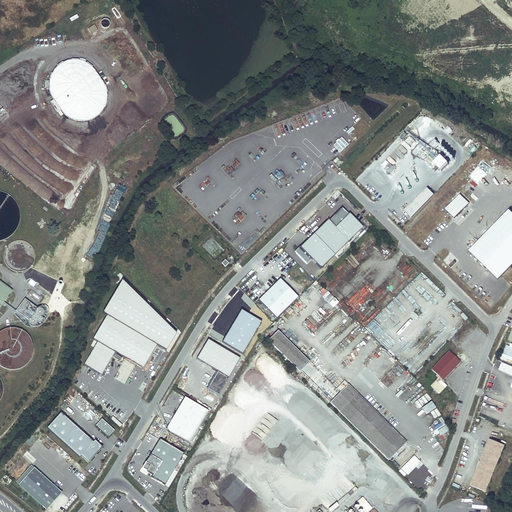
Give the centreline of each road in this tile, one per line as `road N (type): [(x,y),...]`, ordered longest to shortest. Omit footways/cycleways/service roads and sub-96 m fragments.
road 1 (unknown): [(446,464),(373,382),(310,332),(390,254)]
road 2 (unknown): [(193,511),(187,489),(198,463),(240,416),(280,392),(316,397),(373,458)]
road 3 (unknown): [(393,194),(433,178),(454,158),(449,142),(430,136),(413,162)]
